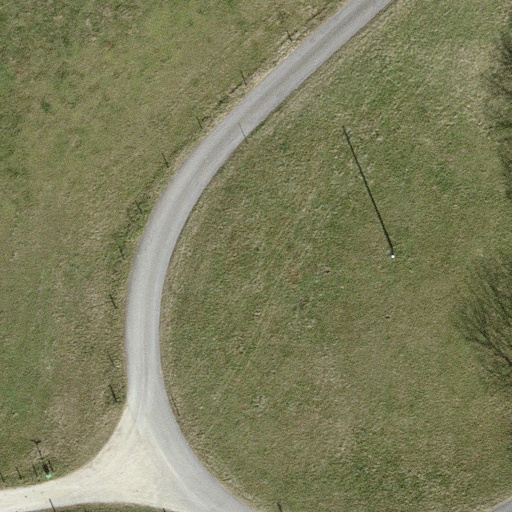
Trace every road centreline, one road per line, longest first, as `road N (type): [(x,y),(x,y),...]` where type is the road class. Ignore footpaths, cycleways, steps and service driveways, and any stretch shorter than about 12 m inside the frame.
road 1 (unclassified): [(220,511),(154,479),(139,374),(150,281),(200,165),(274,85),(374,0)]
road 2 (track): [(0,501),(154,479)]
